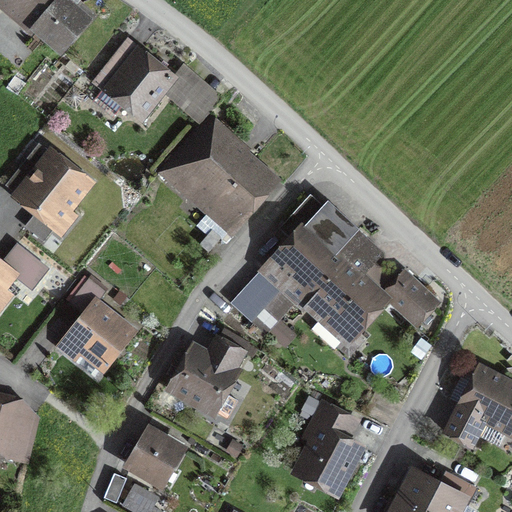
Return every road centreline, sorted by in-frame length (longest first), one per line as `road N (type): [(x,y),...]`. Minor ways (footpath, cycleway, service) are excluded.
road 1 (residential): [(114,451),(211,282),(326,155)]
road 2 (residential): [(354,511),(474,294)]
road 3 (residential): [(326,155),(144,0)]
road 4 (residential): [(474,294),(326,155)]
road 5 (residential): [(0,365),(114,451)]
